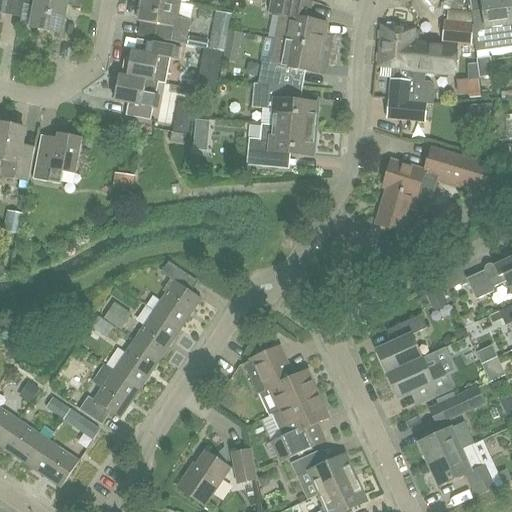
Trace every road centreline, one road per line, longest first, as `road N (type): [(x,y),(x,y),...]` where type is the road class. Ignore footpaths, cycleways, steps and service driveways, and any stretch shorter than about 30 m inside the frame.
road 1 (residential): [(108,511),(254,295),(330,213),(351,163),(378,0)]
road 2 (residential): [(410,511),(338,358),(342,315),(511,236)]
road 3 (residential): [(110,0),(98,62),(53,98),(0,90)]
